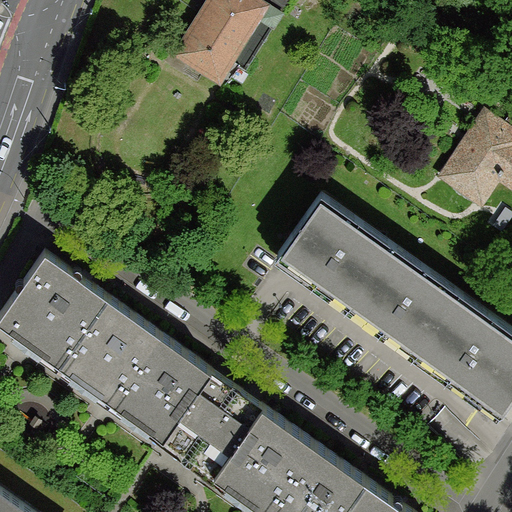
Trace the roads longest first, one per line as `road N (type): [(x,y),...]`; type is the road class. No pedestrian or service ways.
road 1 (residential): [(43,214),(79,225),(482,511)]
road 2 (tertiary): [(48,28),(0,159)]
